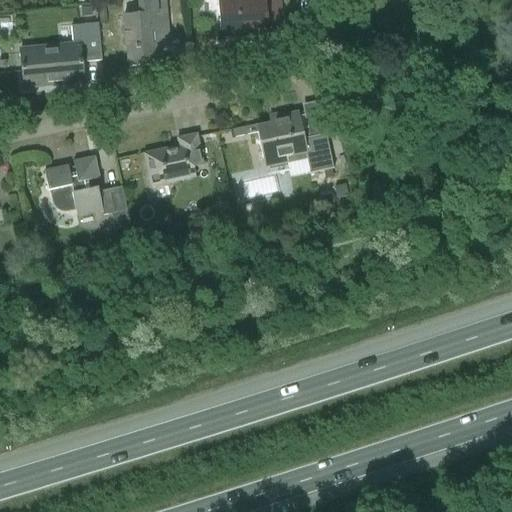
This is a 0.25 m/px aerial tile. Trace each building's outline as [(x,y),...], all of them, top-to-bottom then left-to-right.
[(221,39),(267,35),(266,23),(281,22),(281,17),(279,0),(234,0),(235,0),(217,2),(219,20),(221,39)] [(127,68),(157,65),(155,48),(168,47),(164,1),(138,3),(139,16),(123,18),(127,68)] [(90,9),(79,10),(80,18),(91,17),(90,9)] [(23,90),(83,84),(81,64),(101,62),(97,25),(70,27),(72,46),(19,51),(23,90)] [(256,128),(255,128),(256,134),(263,163),(265,168),(287,163),(286,158),(305,154),(306,159),(309,174),(308,174),(308,175),(333,170),(332,169),(331,169),(324,137),(321,120),(319,120),(320,121),(305,124),(300,125),(298,114),(280,118),(279,114),(267,116),(268,120),(269,125),(256,128)] [(234,139),(256,134),(255,128),(256,128),(256,126),(232,131),(234,139)] [(178,148),(142,155),(147,175),(147,179),(149,188),(159,186),(195,179),(192,169),(202,167),(200,155),(196,136),(176,140),(178,148)] [(99,180),(94,158),(72,163),(74,169),(68,170),(67,168),(43,173),(47,193),(50,192),(52,203),(52,205),(53,207),(54,208),(55,210),(57,211),(58,212),(60,212),(62,213),(63,213),(65,213),(67,213),(75,211),(76,217),(101,211),(103,217),(110,215),(114,231),(129,228),(121,188),(98,193),(95,180),(99,180)] [(345,186),(333,188),(336,200),(347,198),(345,186)]
